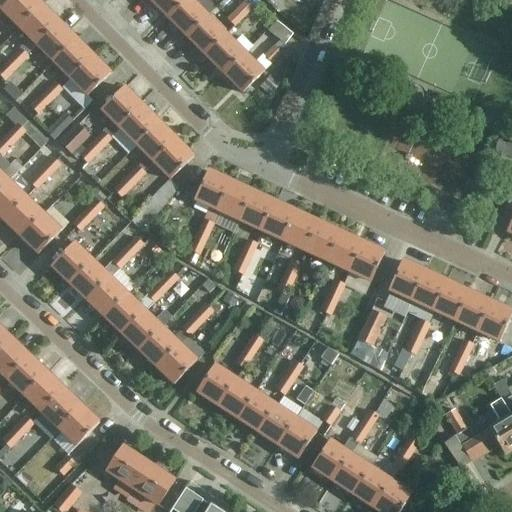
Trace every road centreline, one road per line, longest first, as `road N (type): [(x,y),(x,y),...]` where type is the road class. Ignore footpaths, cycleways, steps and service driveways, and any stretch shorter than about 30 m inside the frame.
road 1 (residential): [(279,511),(141,420),(0,284)]
road 2 (residential): [(267,166),(511,278)]
road 3 (residential): [(267,166),(212,139),(68,0)]
road 4 (residential): [(267,166),(338,0)]
